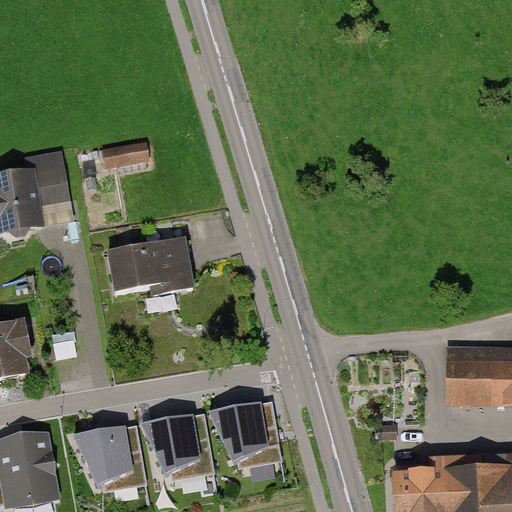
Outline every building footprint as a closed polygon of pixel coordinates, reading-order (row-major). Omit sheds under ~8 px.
[(152,145),(106,152),(108,166),(154,160),(152,145)] [(75,167),(0,179),(0,237),(50,230),(47,212),(81,207),(75,167)] [(193,246),(117,259),(122,293),(154,287),(156,297),(200,289),(193,246)] [(39,326),(0,333),(0,386),(49,377),(39,326)] [(511,355),(453,354),(451,404),(511,405),(511,355)] [(273,403),(212,413),(236,469),(283,462),(273,403)] [(205,415),(144,426),(168,482),(215,475),(205,415)] [(138,428),(77,438),(101,494),(148,487),(138,428)] [(58,434),(0,445),(0,511),(5,511),(70,500),(58,434)] [(511,511),(511,466),(392,475),(394,511),(511,511)]
